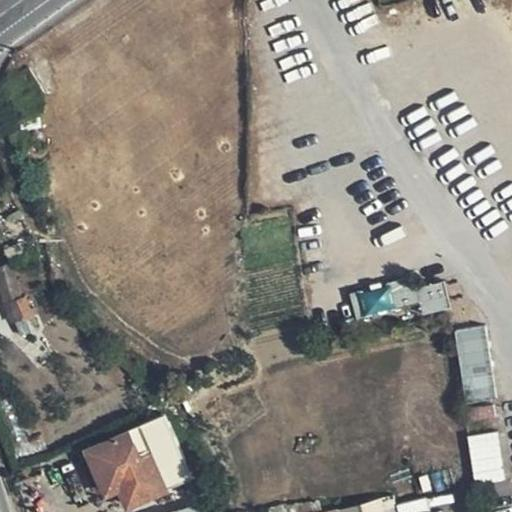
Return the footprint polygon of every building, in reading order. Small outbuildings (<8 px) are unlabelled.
[(34,119),(37,117),(63,98),(44,71),(16,90),(34,119)] [(10,299),(20,295),(11,262),(0,265),(0,281),(5,301),(10,299)] [(428,310),(453,305),(447,271),(356,289),(361,313),(426,300),(428,310)] [(10,299),(12,306),(27,301),(25,294),(20,295),(10,299)] [(12,306),(17,320),(35,314),(37,313),(34,305),(29,306),(27,301),(12,306)] [(35,314),(17,320),(22,333),(39,327),(41,326),(35,314)] [(466,399),(497,397),(492,322),(461,325),(466,399)] [(154,421),(146,411),(140,414),(148,426),(154,421)] [(450,422),(472,503),(507,493),(484,413),(450,422)] [(190,473),(178,446),(154,456),(149,447),(138,452),(128,431),(89,448),(106,489),(120,484),(127,501),(190,473)] [(323,509),(320,499),(311,502),(312,508),(298,511),(386,511),(380,492),(323,509)] [(199,511),(196,501),(165,511),(199,511)] [(283,511),(281,501),(261,508),(262,511),(283,511)] [(298,511),(312,508),(311,502),(281,501),(283,511),(298,511)]
